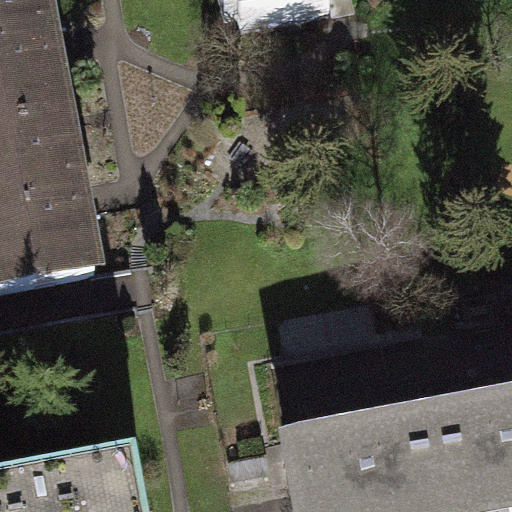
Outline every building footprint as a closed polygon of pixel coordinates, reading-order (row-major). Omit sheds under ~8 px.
[(0,0),(0,138),(67,126),(43,0),(0,0)] [(231,0),(242,36),(330,19),(327,0),(231,0)] [(0,296),(95,279),(67,126),(0,138),(0,296)] [(511,511),(511,407),(428,423),(445,511),(511,511)] [(445,511),(428,423),(286,450),(297,511),(445,511)] [(142,511),(136,474),(86,483),(89,498),(11,511),(142,511)]
